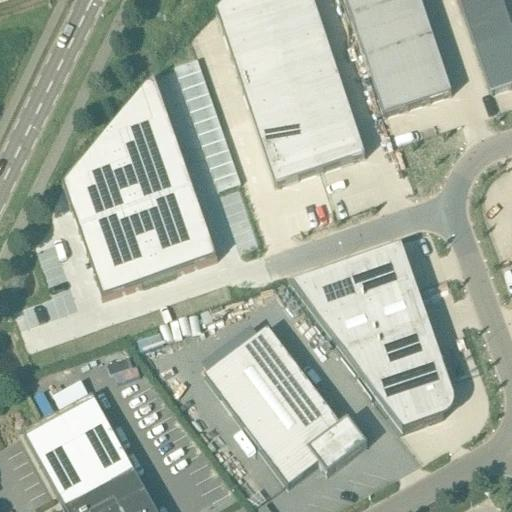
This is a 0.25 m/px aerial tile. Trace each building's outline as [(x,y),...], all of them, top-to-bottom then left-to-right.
[(232,0),(215,14),(235,72),(280,57),(274,38),(261,0),(232,0)] [(261,0),(274,38),(319,23),(311,0),(261,0)] [(343,0),(351,22),(418,0),(343,0)] [(419,0),(418,0),(351,22),(365,64),(388,57),(410,49),(433,41),(419,0)] [(457,0),(491,98),(511,90),(511,28),(502,0),(457,0)] [(287,77),(301,119),(320,176),(365,161),(333,62),(319,23),(274,38),(280,57),(287,77)] [(433,41),(410,49),(429,106),(452,98),(433,41)] [(410,49),(388,57),(407,113),(429,106),(410,49)] [(173,65),(177,76),(200,69),(196,57),(173,65)] [(301,119),(287,77),(280,57),(235,72),(256,135),(301,119)] [(388,57),(365,64),(384,121),(407,113),(388,57)] [(177,76),(181,88),(204,80),(200,69),(177,76)] [(181,88),(185,99),(208,91),(204,80),(181,88)] [(131,107),(159,97),(154,82),(131,107)] [(212,103),(208,91),(185,99),(189,111),(212,103)] [(131,107),(107,134),(111,146),(169,126),(159,97),(131,107)] [(193,122),(215,114),(212,103),(189,111),(193,122)] [(219,125),(215,114),(193,122),(197,133),(219,125)] [(274,191),(320,176),(301,119),(256,135),(274,191)] [(219,125),(197,133),(201,145),(223,137),(219,125)] [(177,148),(169,126),(111,146),(119,169),(177,148)] [(62,189),(69,211),(127,191),(119,169),(111,146),(107,134),(80,165),(62,189)] [(205,156),(227,148),(223,137),(201,145),(205,156)] [(119,169),(127,191),(185,171),(177,148),(119,169)] [(231,159),(227,148),(205,156),(209,167),(231,159)] [(235,171),(231,159),(209,167),(213,179),(235,171)] [(193,194),(185,171),(127,191),(135,214),(193,194)] [(235,171),(213,179),(217,190),(239,182),(235,171)] [(69,211),(77,234),(135,214),(127,191),(69,211)] [(135,214),(143,237),(201,216),(193,194),(135,214)] [(77,234),(85,257),(143,237),(135,214),(77,234)] [(201,216),(143,237),(151,259),(208,239),(201,216)] [(151,259),(143,237),(85,257),(93,279),(151,259)] [(208,239),(151,259),(159,282),(216,262),(208,239)] [(321,327),(417,293),(402,250),(292,289),(321,327)] [(159,282),(151,259),(93,279),(101,302),(159,282)] [(321,327),(344,357),(429,327),(417,293),(321,327)] [(454,401),(429,327),(344,357),(403,436),(404,436),(444,422),(443,418),(451,402),(454,401)] [(288,493),(319,470),(327,480),(367,450),(348,424),(340,430),(268,334),(205,381),(288,493)] [(24,438),(64,511),(154,511),(93,400),(24,438)]
